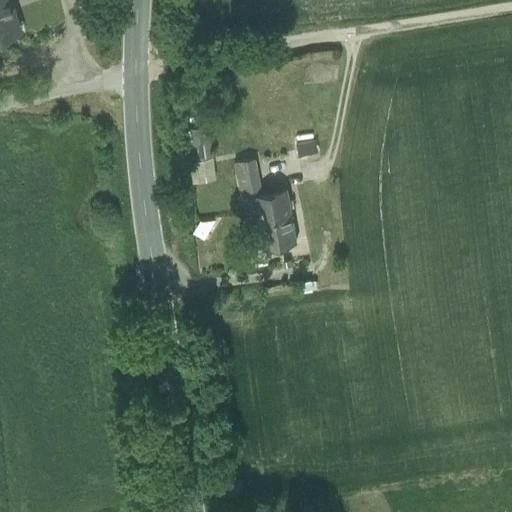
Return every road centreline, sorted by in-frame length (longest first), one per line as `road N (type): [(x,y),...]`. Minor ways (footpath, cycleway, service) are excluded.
road 1 (secondary): [(196,511),(159,293),(135,71),(137,0)]
road 2 (track): [(511,9),(135,71)]
road 3 (track): [(0,103),(135,71)]
